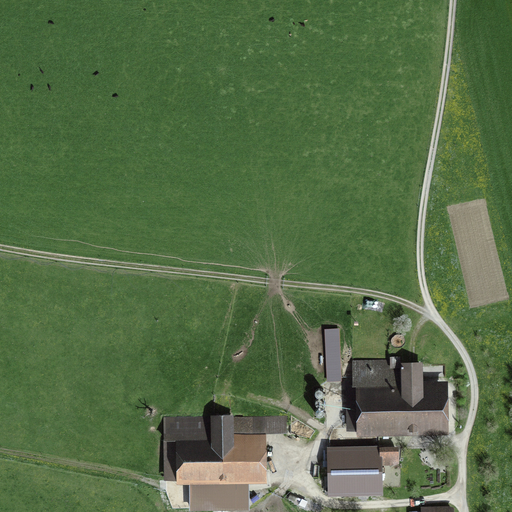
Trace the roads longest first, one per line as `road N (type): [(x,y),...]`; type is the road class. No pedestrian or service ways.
road 1 (track): [(433,314),(368,292),(0,247)]
road 2 (track): [(433,314),(421,275),(421,228),(453,0)]
road 3 (track): [(461,495),(370,505),(324,501),(307,472),(252,511)]
road 4 (track): [(464,511),(473,381),(433,314)]
road 5 (track): [(181,511),(145,480),(0,457)]
road 6 (track): [(465,438),(325,442),(307,472)]
